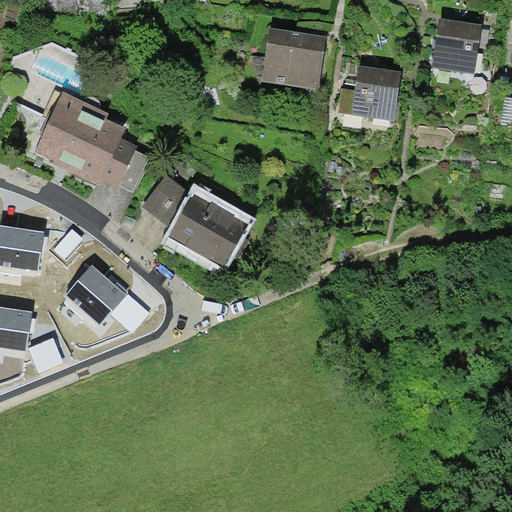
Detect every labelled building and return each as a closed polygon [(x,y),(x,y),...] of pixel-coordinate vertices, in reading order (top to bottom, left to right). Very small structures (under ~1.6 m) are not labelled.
[(480,23),(440,17),(431,68),(472,74),(480,23)] [(326,33),(269,25),(261,78),(318,86),(326,33)] [(400,71),(359,65),(355,89),(342,88),(338,112),(349,113),(349,116),(393,123),(400,71)] [(43,115),(16,102),(3,128),(38,145),(33,155),(98,185),(100,182),(117,190),(118,187),(132,194),(148,159),(133,152),(135,148),(118,141),(123,132),(103,122),(106,117),(54,92),(43,115)] [(165,177),(139,209),(149,218),(171,236),(167,242),(194,257),(222,272),(249,222),(193,193),(191,197),(165,177)] [(44,231),(0,224),(0,266),(38,271),(44,231)] [(127,295),(92,264),(65,294),(100,325),(127,295)] [(32,312),(0,306),(0,347),(26,352),(32,312)]
